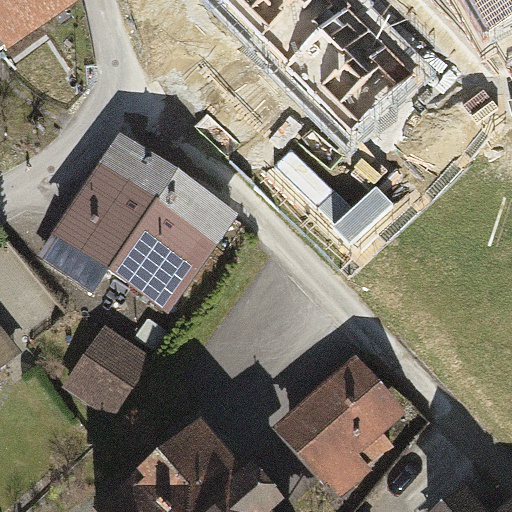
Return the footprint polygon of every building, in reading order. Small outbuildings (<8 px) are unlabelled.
[(0,0),(0,63),(84,3),(81,0),(0,0)] [(314,0),(215,0),(236,44),(314,0)] [(407,0),(314,0),(236,44),(317,151),(450,68),(407,0)] [(511,0),(503,0),(511,12),(511,0)] [(237,221),(121,143),(111,158),(84,197),(59,235),(44,256),(161,334),(237,221)] [(149,369),(106,338),(62,399),(106,430),(149,369)] [(400,427),(350,371),(266,446),(325,511),(338,511),(397,460),(382,444),(400,427)] [(94,511),(240,511),(179,440),(94,511)] [(506,511),(492,495),(470,511),(460,511),(455,506),(447,511),(506,511)]
